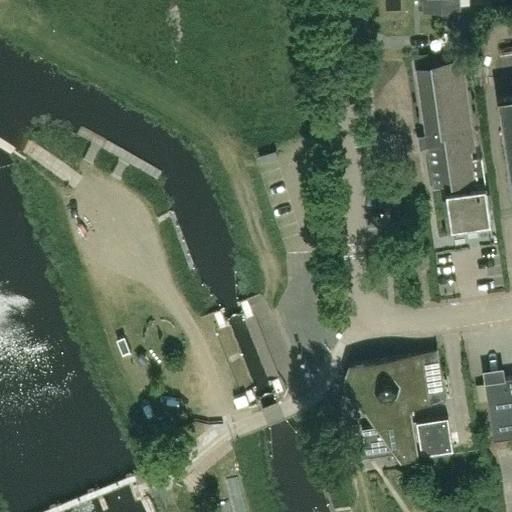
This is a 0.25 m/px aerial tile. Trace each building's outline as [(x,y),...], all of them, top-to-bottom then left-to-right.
[(423,0),(424,9),(459,8),(458,0),(423,0)] [(434,187),(445,185),(458,183),(485,179),(481,157),(471,158),(469,150),(473,149),(460,59),(432,63),(433,67),(417,70),(434,187)] [(511,93),(498,95),(511,186),(511,93)] [(458,183),(458,184),(459,189),(445,191),(451,227),(491,222),(486,185),(485,179),(458,183)] [(414,254),(416,269),(426,267),(424,253),(414,254)] [(437,344),(437,350),(352,363),(352,364),(353,364),(349,377),(364,399),(352,401),(354,414),(360,413),(366,448),(395,443),(396,443),(404,454),(416,453),(417,454),(418,454),(410,405),(445,400),(445,401),(446,401),(437,344)] [(511,375),(484,379),(493,438),(511,435),(511,375)] [(421,453),(452,448),(447,415),(416,420),(421,453)]
